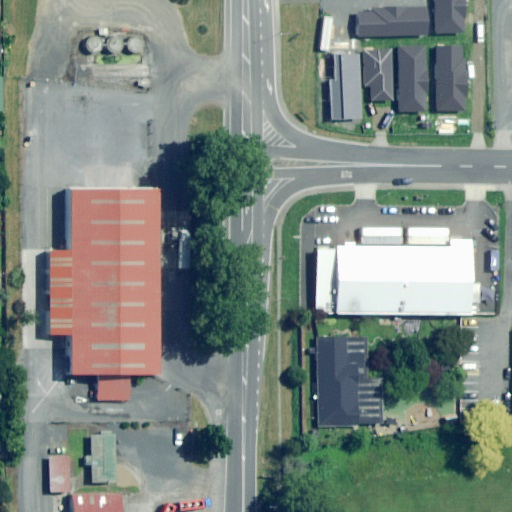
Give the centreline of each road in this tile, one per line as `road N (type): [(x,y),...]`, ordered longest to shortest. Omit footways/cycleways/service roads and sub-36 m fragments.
road 1 (primary): [(241,511),(246,226)]
road 2 (unclassified): [(511,160),(381,155)]
